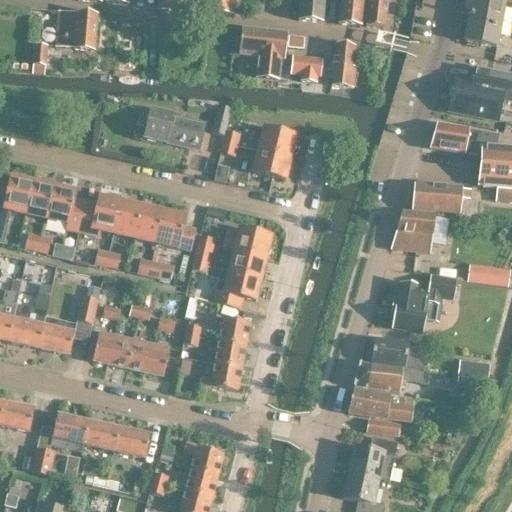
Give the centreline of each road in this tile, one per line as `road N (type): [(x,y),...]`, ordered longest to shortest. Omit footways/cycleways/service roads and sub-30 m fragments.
road 1 (residential): [(0,1),(262,24),(437,51)]
road 2 (residential): [(329,435),(437,51)]
road 3 (residential): [(301,216),(0,147)]
road 4 (residential): [(245,430),(0,375)]
road 5 (residential): [(254,417),(301,216)]
